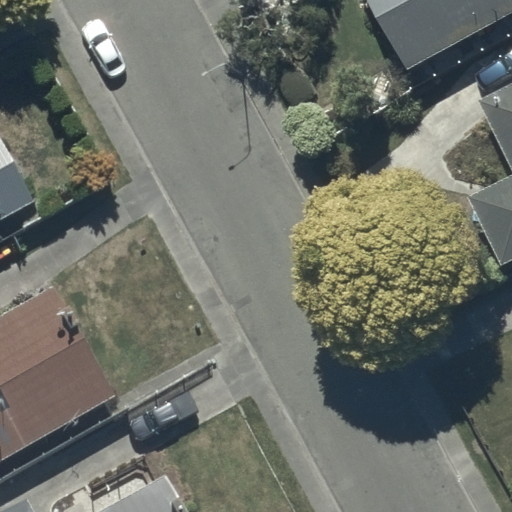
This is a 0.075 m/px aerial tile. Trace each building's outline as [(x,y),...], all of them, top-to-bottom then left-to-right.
[(511,0),(381,0),(415,60),(511,6),(511,0)] [(511,79),(484,93),(511,150),(511,172),(474,191),(507,258),(511,255),(511,79)] [(0,216),(32,200),(0,140),(0,216)] [(48,285),(0,311),(0,454),(108,395),(48,285)] [(32,511),(24,495),(0,507),(0,511),(183,511),(163,474),(90,511),(32,511)]
